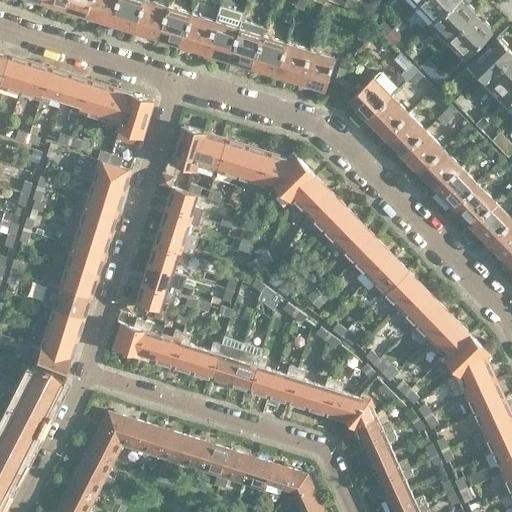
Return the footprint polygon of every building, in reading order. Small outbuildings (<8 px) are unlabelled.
[(44,0),(44,2),(54,5),(55,8),(60,10),(63,8),(64,9),(67,0),(44,0)] [(67,0),(64,9),(75,12),(76,14),(81,16),(84,14),(86,15),(90,0),(67,0)] [(90,0),(86,15),(109,22),(115,0),(90,0)] [(115,0),(109,22),(110,22),(115,24),(133,29),(141,0),(115,0)] [(141,0),(133,29),(157,37),(167,4),(153,0),(141,0)] [(306,0),(298,0),(295,8),(303,11),(306,0)] [(345,0),(344,6),(351,9),(353,5),(354,0),(345,0)] [(361,0),(354,0),(353,5),(351,9),(361,12),(365,1),(361,0)] [(421,0),(418,3),(434,20),(454,0),(421,0)] [(454,0),(434,20),(431,23),(447,40),(474,13),(472,12),(473,8),(469,4),(464,3),(461,0),(454,0)] [(167,4),(157,37),(180,44),(190,12),(167,4)] [(330,7),(323,4),(319,17),(326,20),(330,7)] [(190,12),(180,44),(204,51),(214,19),(190,12)] [(474,13),(447,40),(435,52),(441,58),(453,46),(462,55),(464,53),(466,56),(491,31),(489,28),(490,25),(485,20),(480,20),(474,13)] [(214,19),(204,51),(228,59),(238,26),(214,19)] [(384,20),(377,28),(385,35),(392,28),(384,20)] [(239,21),(238,26),(228,59),(252,66),(255,54),(261,34),(263,28),(239,21)] [(401,36),(392,28),(385,35),(394,44),(401,36)] [(255,54),(252,66),(275,73),(285,41),(261,34),(255,54)] [(497,36),(469,63),(470,63),(466,66),(483,84),(511,54),(511,52),(506,46),(506,43),(501,38),(498,38),(497,36)] [(285,41),(275,73),(299,80),(309,48),(285,41)] [(405,50),(412,58),(417,53),(410,45),(405,50)] [(309,48),(299,80),(324,88),(325,82),(327,83),(335,56),(309,48)] [(0,51),(0,79),(8,54),(0,51)] [(8,54),(0,79),(0,85),(19,92),(29,60),(8,54)] [(511,54),(483,84),(499,100),(511,86),(511,54)] [(19,92),(40,99),(50,67),(29,60),(19,92)] [(400,72),(406,77),(409,74),(409,75),(415,69),(409,62),(400,72)] [(352,95),(348,99),(365,117),(390,92),(394,89),(392,87),(398,81),(383,65),(377,71),(352,95)] [(50,67),(40,99),(39,100),(49,103),(51,97),(61,100),(69,73),(50,67)] [(416,71),(409,78),(414,84),(422,77),(416,71)] [(69,73),(61,100),(72,103),(70,110),(79,112),(79,111),(78,111),(88,79),(69,73)] [(78,111),(79,111),(99,117),(109,85),(88,79),(78,111)] [(433,84),(424,93),(430,99),(439,90),(433,84)] [(109,85),(99,117),(118,123),(116,128),(119,129),(131,92),(109,85)] [(511,86),(499,100),(511,113),(511,86)] [(131,92),(119,129),(137,134),(136,135),(140,136),(152,99),(131,92)] [(390,92),(365,117),(383,135),(407,110),(390,92)] [(461,93),(453,100),(459,106),(466,99),(461,93)] [(466,99),(459,106),(465,112),(472,105),(466,99)] [(437,118),(442,122),(448,116),(449,117),(457,108),(451,103),(442,112),(443,112),(437,118)] [(407,110),(383,135),(400,152),(425,128),(407,110)] [(483,118),(476,125),(482,131),(489,124),(483,118)] [(469,120),(459,129),(465,135),(475,126),(469,120)] [(182,124),(172,161),(178,163),(177,164),(192,169),(204,131),(182,124)] [(425,128),(400,152),(417,170),(442,145),(425,128)] [(204,131),(192,169),(196,170),(198,164),(215,169),(225,138),(204,131)] [(24,143),(26,135),(14,132),(12,140),(24,143)] [(511,151),(511,145),(499,132),(492,140),(507,156),(511,151)] [(68,146),(70,138),(58,134),(55,141),(68,146)] [(37,138),(26,135),(24,143),(35,146),(37,138)] [(486,137),(476,147),(482,153),(492,144),(486,137)] [(80,142),(70,138),(68,146),(87,153),(91,141),(81,138),(80,142)] [(225,138),(215,169),(236,176),(246,144),(225,138)] [(246,144),(236,176),(258,183),(268,151),(246,144)] [(48,145),(45,156),(54,158),(57,148),(48,145)] [(442,145),(417,170),(434,187),(459,163),(442,145)] [(476,147),(472,151),(478,157),(482,153),(476,147)] [(41,155),(25,149),(18,170),(35,175),(41,155)] [(100,149),(97,158),(99,158),(108,161),(111,153),(100,149)] [(268,151),(258,183),(277,189),(287,157),(268,151)] [(287,157),(277,189),(279,189),(290,201),(316,175),(293,152),(287,157)] [(111,153),(108,161),(119,165),(121,156),(117,155),(112,153),(111,153)] [(504,156),(493,166),(499,172),(509,162),(504,156)] [(92,179),(92,181),(123,190),(130,168),(119,165),(108,161),(99,158),(95,168),(92,179)] [(459,163),(434,187),(451,205),(476,180),(459,163)] [(175,176),(164,172),(161,182),(172,185),(175,176)] [(316,175),(290,201),(292,203),(294,201),(307,214),(331,190),(316,175)] [(37,177),(34,188),(42,190),(45,180),(37,177)] [(476,180),(451,205),(469,223),(494,198),(476,180)] [(92,181),(85,201),(117,211),(123,190),(92,181)] [(30,185),(22,182),(19,194),(26,196),(30,185)] [(202,185),(190,182),(188,190),(199,194),(202,185)] [(172,186),(166,205),(192,214),(193,214),(200,216),(203,208),(194,205),(198,194),(172,186)] [(220,190),(209,187),(206,194),(217,197),(220,190)] [(34,188),(30,199),(39,202),(42,190),(34,188)] [(331,190),(307,214),(322,229),(346,206),(331,190)] [(26,196),(19,194),(15,205),(23,208),(26,196)] [(494,198),(469,223),(486,240),(511,216),(494,198)] [(85,201),(78,222),(110,232),(117,211),(85,201)] [(166,205),(160,225),(187,233),(191,223),(198,225),(200,216),(193,214),(192,214),(166,205)] [(346,206),(322,229),(332,240),(327,245),(332,251),(338,245),(338,246),(362,222),(346,206)] [(11,223),(7,234),(15,236),(19,225),(16,224),(19,216),(5,211),(2,220),(11,223)] [(230,215),(221,212),(219,220),(227,223),(230,215)] [(245,219),(230,215),(227,223),(243,227),(245,219)] [(511,215),(511,216),(486,240),(504,258),(511,250),(511,215)] [(27,217),(23,228),(31,230),(35,219),(29,217),(27,217)] [(78,222),(72,243),(103,253),(110,232),(78,222)] [(362,222),(338,246),(353,261),(377,238),(362,222)] [(242,228),(231,224),(228,232),(240,235),(242,228)] [(154,243),(181,252),(188,254),(191,246),(184,244),(187,233),(160,225),(154,243)] [(23,228),(20,240),(27,242),(31,230),(23,228)] [(15,236),(7,234),(3,247),(11,249),(15,236)] [(377,238),(353,261),(363,271),(356,277),(362,283),(368,277),(392,253),(377,238)] [(252,243),(240,239),(237,246),(250,251),(252,243)] [(72,243),(65,265),(97,275),(103,253),(72,243)] [(154,243),(148,263),(174,271),(177,260),(185,263),(188,254),(181,252),(154,243)] [(264,243),(253,248),(258,261),(269,256),(264,243)] [(254,253),(244,259),(247,267),(258,262),(254,253)] [(392,253),(368,277),(362,283),(368,289),(375,283),(384,293),(408,269),(392,253)] [(13,259),(9,273),(17,276),(22,262),(13,259)] [(258,262),(247,267),(250,275),(254,274),(262,270),(258,262)] [(277,270),(274,268),(266,277),(276,285),(281,279),(291,267),(284,262),(277,270)] [(148,263),(142,282),(176,292),(179,284),(170,281),(174,271),(148,263)] [(65,265),(59,285),(90,295),(97,275),(65,265)] [(408,269),(384,293),(399,308),(423,285),(408,269)] [(224,287),(227,277),(204,271),(201,280),(224,287)] [(15,284),(17,276),(9,273),(6,282),(15,284)] [(236,276),(228,274),(227,277),(224,287),(232,289),(236,276)] [(264,283),(254,275),(249,282),(259,290),(264,283)] [(294,288),(281,279),(276,285),(287,295),(294,288)] [(49,282),(42,303),(52,306),(84,316),(90,295),(59,285),(49,282)] [(161,310),(165,299),(173,301),(176,293),(142,282),(136,302),(157,309),(161,310)] [(274,290),(264,283),(259,290),(269,297),(274,290)] [(314,285),(305,295),(310,300),(320,290),(314,285)] [(423,285),(399,308),(414,324),(438,300),(423,285)] [(232,289),(224,287),(221,299),(228,301),(232,289)] [(327,297),(320,290),(311,300),(317,306),(327,297)] [(210,303),(187,296),(185,305),(208,311),(210,303)] [(124,297),(121,308),(132,311),(136,300),(124,297)] [(290,312),(295,305),(285,297),(279,305),(290,312)] [(438,300),(414,324),(430,340),(454,316),(438,300)] [(228,315),(231,307),(215,301),(212,309),(228,315)] [(295,305),(290,312),(301,320),(306,313),(295,305)] [(52,306),(46,327),(77,337),(84,316),(52,306)] [(166,320),(168,312),(161,310),(157,309),(154,317),(166,320)] [(186,316),(175,313),(173,320),(184,323),(186,316)] [(454,316),(430,340),(445,355),(469,332),(454,316)] [(136,317),(133,326),(122,322),(115,347),(135,354),(143,328),(151,331),(154,322),(141,318),(141,319),(136,317)] [(332,328),(342,336),(348,328),(338,320),(332,328)] [(351,323),(348,328),(342,336),(352,342),(357,335),(355,333),(358,328),(351,323)] [(41,344),(40,347),(70,359),(77,337),(46,327),(40,344),(41,344)] [(143,328),(135,354),(154,360),(162,333),(162,332),(161,334),(151,331),(143,328)] [(162,333),(154,360),(172,365),(181,339),(179,338),(181,331),(173,328),(171,335),(162,333)] [(327,341),(331,336),(322,329),(317,334),(327,341)] [(181,339),(172,365),(192,372),(200,346),(189,343),(192,334),(181,331),(179,338),(181,339)] [(469,332),(445,355),(446,356),(444,359),(456,373),(485,358),(490,353),(469,332)] [(336,349),(341,343),(331,336),(327,341),(336,349)] [(200,346),(192,372),(210,377),(218,352),(221,343),(213,340),(210,349),(200,346)] [(218,352),(210,377),(230,383),(238,358),(227,355),(230,346),(221,343),(218,352)] [(29,345),(23,364),(34,368),(35,367),(64,380),(71,359),(70,359),(40,347),(40,348),(29,345)] [(370,348),(364,354),(373,362),(379,356),(370,348)] [(238,358),(230,383),(249,389),(259,355),(251,352),(248,361),(238,358)] [(379,356),(373,362),(389,378),(398,369),(383,353),(379,356)] [(259,355),(249,389),(268,395),(276,370),(266,367),(268,358),(259,355)] [(485,358),(456,373),(464,392),(494,378),(485,358)] [(361,368),(369,377),(375,371),(366,362),(361,368)] [(276,370),(268,395),(288,401),(299,367),(289,364),(286,373),(276,370)] [(32,369),(24,385),(53,400),(64,380),(35,367),(34,368),(33,370),(32,369)] [(299,367),(288,401),(307,407),(314,382),(304,378),(306,369),(299,367)] [(314,382),(307,407),(326,413),(334,387),(336,379),(327,376),(325,385),(314,382)] [(494,378),(464,392),(474,412),(504,398),(494,378)] [(334,387),(326,413),(340,417),(342,419),(344,420),(344,417),(352,393),(342,390),(345,381),(336,379),(334,387)] [(410,386),(402,379),(396,385),(405,393),(410,386)] [(383,382),(377,388),(389,400),(395,393),(383,382)] [(24,385),(15,403),(41,417),(44,419),(44,417),(53,400),(24,385)] [(420,395),(410,386),(405,393),(413,402),(420,395)] [(344,417),(344,420),(353,427),(377,416),(373,407),(375,406),(370,397),(363,395),(362,396),(352,393),(344,417)] [(511,416),(504,398),(474,412),(483,432),(511,417),(511,416)] [(15,403),(4,424),(33,438),(44,419),(41,417),(15,403)] [(424,403),(418,407),(425,417),(431,412),(424,403)] [(408,408),(404,411),(408,417),(412,422),(418,417),(410,407),(408,408)] [(377,416),(353,427),(361,444),(385,433),(393,429),(384,409),(376,412),(377,416)] [(108,410),(89,445),(115,459),(123,445),(108,410)] [(146,422),(108,410),(123,445),(137,449),(146,422)] [(431,412),(425,417),(431,427),(438,422),(431,412)] [(418,417),(412,422),(418,431),(425,426),(418,417)] [(511,417),(483,432),(493,452),(511,443),(511,417)] [(146,422),(137,449),(158,456),(167,429),(146,422)] [(4,424),(0,432),(0,445),(23,458),(33,438),(4,424)] [(180,463),(188,435),(167,429),(158,456),(166,458),(161,474),(173,478),(178,462),(180,463)] [(385,433),(361,444),(369,462),(393,451),(388,441),(397,437),(393,429),(385,433)] [(188,435),(180,463),(201,469),(209,442),(188,435)] [(444,435),(436,438),(441,449),(449,446),(444,435)] [(433,441),(425,445),(430,455),(437,452),(433,441)] [(209,442),(201,469),(215,474),(212,483),(218,485),(221,476),(230,449),(209,442)] [(511,443),(493,452),(502,473),(511,467),(511,443)] [(0,445),(0,470),(13,477),(23,458),(0,445)] [(115,459),(89,445),(79,465),(105,478),(113,482),(116,478),(108,474),(115,459)] [(449,446),(441,449),(446,460),(453,457),(449,446)] [(230,449),(221,476),(218,485),(223,487),(227,477),(243,482),(251,455),(230,449)] [(393,451),(369,462),(377,480),(410,466),(406,457),(398,461),(393,451)] [(437,452),(430,455),(435,467),(443,463),(437,452)] [(251,455),(243,482),(258,487),(254,496),(260,498),(263,489),(271,463),(255,457),(251,455)] [(271,463),(263,489),(264,489),(266,483),(282,488),(281,491),(289,494),(292,490),(307,474),(271,463)] [(79,465),(70,484),(96,498),(105,478),(79,465)] [(410,466),(377,480),(385,498),(409,487),(405,478),(413,474),(410,466)] [(485,467),(468,475),(471,483),(489,475),(485,467)] [(511,467),(502,473),(511,493),(511,492),(511,467)] [(0,470),(0,495),(3,497),(13,477),(0,470)] [(307,474),(292,490),(289,494),(293,501),(296,500),(302,511),(310,511),(322,507),(307,474)] [(462,475),(455,479),(460,489),(467,486),(462,475)] [(449,477),(441,481),(446,493),(455,489),(449,477)] [(70,484),(60,504),(76,511),(89,511),(88,511),(96,498),(70,484)] [(467,486),(460,489),(465,501),(473,497),(467,486)] [(409,487),(385,498),(391,511),(403,511),(418,505),(426,501),(423,494),(414,498),(409,487)] [(455,489),(446,493),(451,503),(459,500),(455,489)] [(418,505),(403,511),(425,511),(430,510),(426,501),(418,505)]
